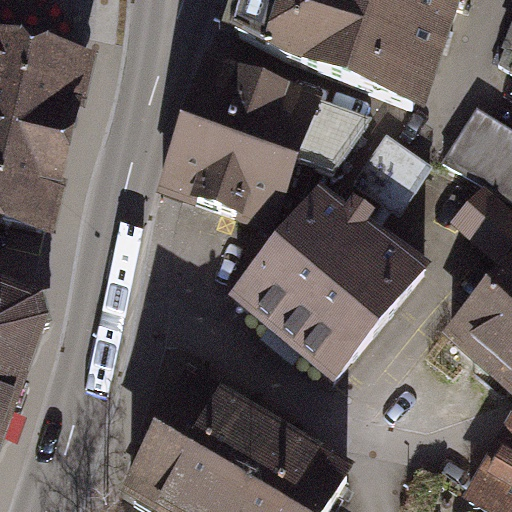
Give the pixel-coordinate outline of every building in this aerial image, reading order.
[(258,0),(239,52),(416,119),(450,31),(461,1),(461,0),(258,0)] [(0,223),(53,239),(95,58),(0,33),(0,223)] [(158,195),(274,238),(298,166),(334,178),(371,120),(323,104),(325,98),(206,54),(158,195)] [(511,130),(479,109),(447,165),(511,202),(511,130)] [(333,391),(429,268),(320,189),(230,303),(333,391)] [(442,336),(511,401),(511,210),(487,189),(450,227),(499,268),(442,336)] [(0,406),(13,412),(47,322),(37,299),(0,286),(0,406)] [(335,511),(358,476),(195,377),(128,486),(170,511),(335,511)] [(0,447),(13,412),(0,406),(0,447)] [(511,511),(511,424),(466,504),(479,511),(511,511)]
